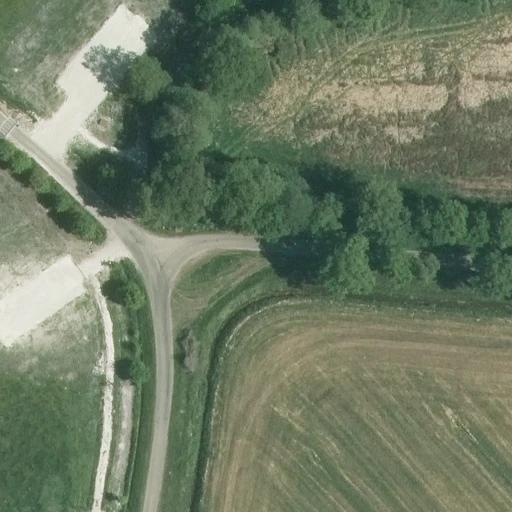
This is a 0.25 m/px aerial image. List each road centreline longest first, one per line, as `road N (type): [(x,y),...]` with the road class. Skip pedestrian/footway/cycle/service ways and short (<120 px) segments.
road 1 (unclassified): [(149,262),(207,242),(511,265)]
road 2 (track): [(254,0),(163,77),(148,114),(142,192),(149,262)]
road 3 (unclassified): [(148,511),(164,396),(161,304),(149,262)]
road 4 (unclassified): [(149,262),(0,124)]
